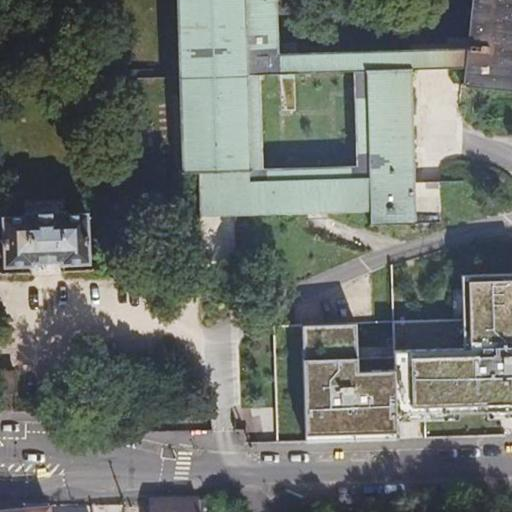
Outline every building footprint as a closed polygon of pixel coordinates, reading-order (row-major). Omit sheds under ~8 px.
[(231,177),(225,0),(162,0),(165,100),(156,100),(157,178),(181,177),(231,177)] [(352,219),(352,232),(399,231),(395,76),(447,75),(449,56),(261,61),(260,4),(264,4),(263,0),(225,0),(231,177),(181,177),(182,223),(352,219)] [(511,0),(455,0),(449,56),(447,75),(445,93),(506,100),(511,43),(511,0)] [(54,215),(53,201),(16,202),(17,216),(0,216),(0,267),(26,267),(26,263),(53,263),(53,266),(78,266),(77,214),(54,215)] [(511,274),(460,276),(463,350),(393,352),(393,369),(353,369),(356,326),(299,326),(303,446),(511,435),(511,274)] [(272,371),(265,348),(231,358),(238,382),(272,371)] [(16,374),(0,373),(0,394),(5,394),(16,394),(16,374)] [(190,511),(191,500),(167,501),(143,502),(143,511),(190,511)]
